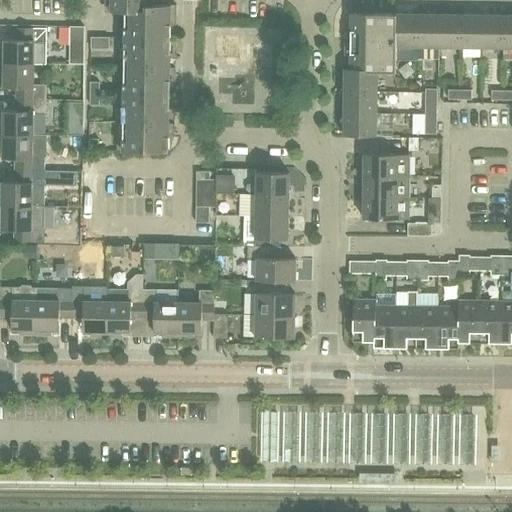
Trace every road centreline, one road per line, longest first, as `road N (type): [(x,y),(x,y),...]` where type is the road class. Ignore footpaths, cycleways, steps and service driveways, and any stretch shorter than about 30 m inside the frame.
road 1 (tertiary): [(0,372),(325,375)]
road 2 (tertiary): [(325,375),(511,378)]
road 3 (residential): [(315,144),(305,110),(312,0)]
road 4 (residential): [(185,143),(185,0)]
road 5 (residential): [(325,375),(328,244)]
road 6 (residential): [(185,143),(315,144)]
road 7 (residential): [(328,244),(458,243)]
